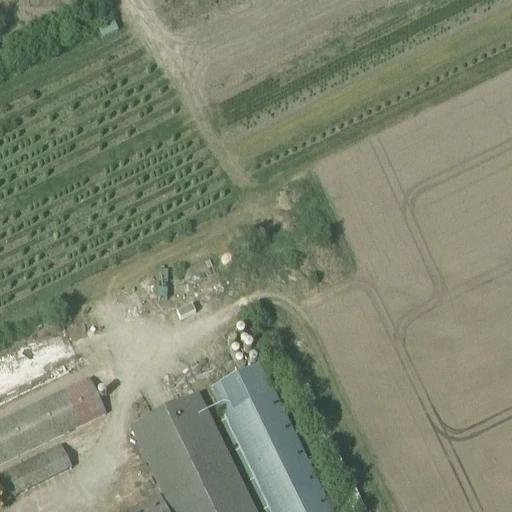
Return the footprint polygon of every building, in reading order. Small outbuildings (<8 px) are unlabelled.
[(211,391),(269,511),(330,511),(260,367),(211,391)] [(0,466),(104,416),(87,382),(0,423),(0,466)] [(130,430),(169,511),(251,511),(196,398),(130,430)] [(0,504),(26,492),(16,470),(0,477),(0,504)] [(166,511),(160,499),(132,511),(166,511)]
